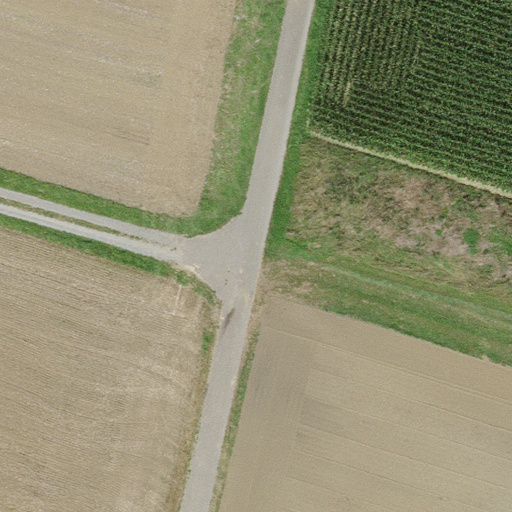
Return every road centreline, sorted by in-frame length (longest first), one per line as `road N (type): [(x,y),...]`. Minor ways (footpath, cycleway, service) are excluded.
road 1 (track): [(195,511),(299,0)]
road 2 (track): [(511,353),(243,267)]
road 3 (track): [(0,197),(243,267)]
